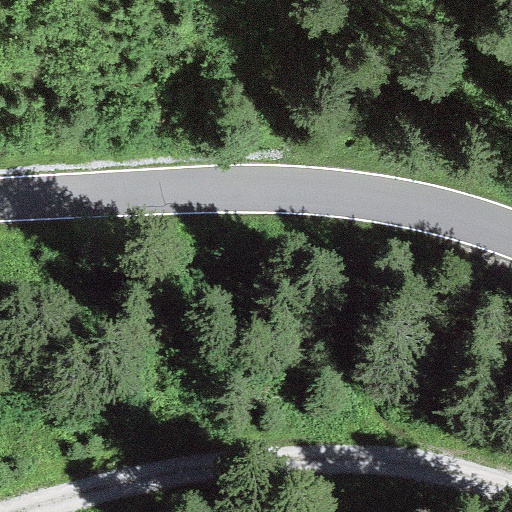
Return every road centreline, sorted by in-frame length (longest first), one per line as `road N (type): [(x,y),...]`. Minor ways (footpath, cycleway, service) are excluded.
road 1 (tertiary): [(511,232),(350,192),(255,186),(0,197)]
road 2 (track): [(54,511),(262,466),(454,480),(511,505)]
